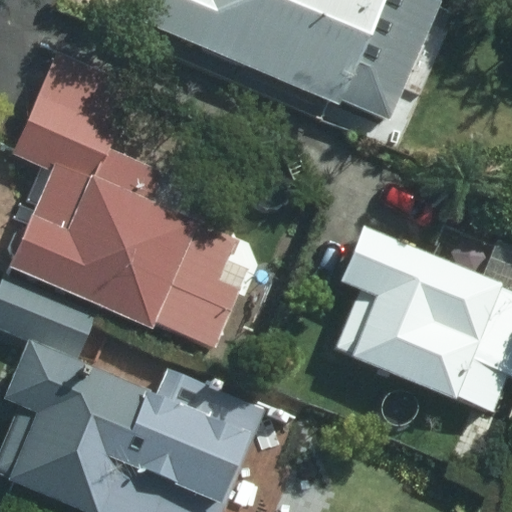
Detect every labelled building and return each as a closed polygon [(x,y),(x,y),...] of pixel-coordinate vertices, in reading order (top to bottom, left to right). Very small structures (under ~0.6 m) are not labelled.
[(145,0),(132,33),(357,128),(408,6),(432,15),(437,0),(145,0)] [(131,92),(50,58),(7,161),(46,178),(2,279),(143,340),(146,332),(208,359),(234,300),(211,289),(228,252),(186,235),(196,212),(151,193),(156,182),(102,158),(131,92)] [(511,387),(511,303),(355,240),(333,294),(352,302),(329,356),(344,363),(342,370),(447,413),(449,408),(486,422),(501,383),(511,387)] [(89,321),(0,282),(0,335),(71,366),(89,321)] [(254,351),(229,340),(218,366),(243,376),(254,351)] [(157,377),(147,406),(18,352),(0,393),(0,414),(10,419),(0,442),(0,487),(1,488),(0,489),(0,493),(45,511),(213,511),(211,511),(233,457),(240,460),(258,419),(157,377)]
